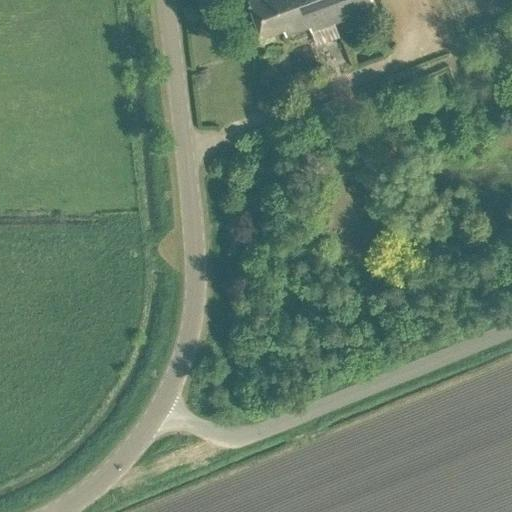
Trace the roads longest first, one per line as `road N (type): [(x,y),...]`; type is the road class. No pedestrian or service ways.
road 1 (unclassified): [(162,410),(184,358),(195,300),(165,0)]
road 2 (unclassified): [(162,410),(221,438),(244,438),(511,331)]
road 3 (unclassified): [(56,511),(116,466),(162,410)]
